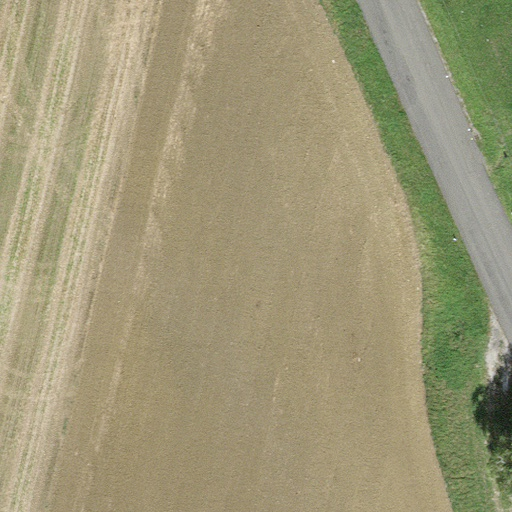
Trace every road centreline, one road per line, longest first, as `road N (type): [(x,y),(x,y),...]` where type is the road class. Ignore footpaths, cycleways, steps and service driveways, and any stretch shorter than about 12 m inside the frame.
road 1 (tertiary): [(511,306),(377,0)]
road 2 (track): [(511,468),(499,280)]
